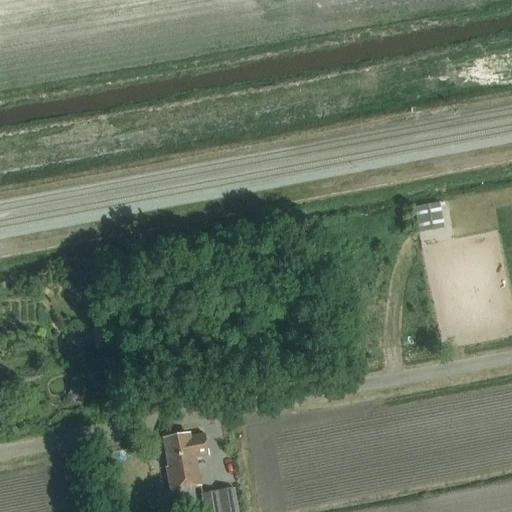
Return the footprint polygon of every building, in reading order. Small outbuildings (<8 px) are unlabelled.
[(419,236),(442,231),(437,206),(414,210),(419,236)] [(110,328),(93,331),(96,351),(113,348),(110,328)] [(188,436),(162,441),(167,470),(165,470),(170,494),(201,488),(196,460),(209,457),(205,436),(188,440),(188,436)] [(239,511),(235,491),(219,494),(222,511),(239,511)] [(222,511),(219,494),(202,497),(204,511),(222,511)]
